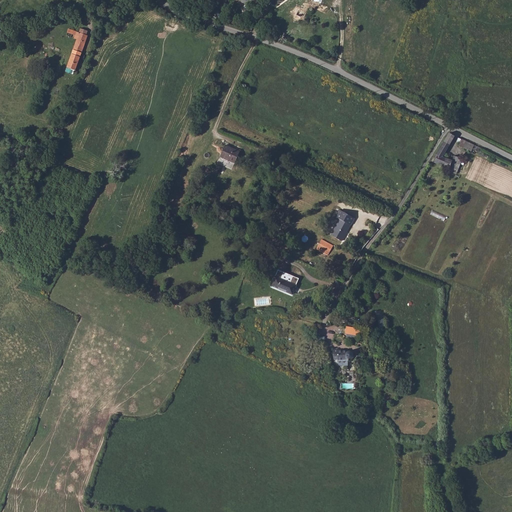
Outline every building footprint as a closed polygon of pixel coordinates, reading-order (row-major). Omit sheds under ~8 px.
[(215,0),(214,7),(222,10),(225,0),(215,0)] [(312,0),(312,2),(329,8),(331,0),(312,0)] [(75,39),(65,72),(72,75),(73,74),(75,74),(76,73),(75,71),(74,71),(87,36),(86,36),(87,31),(79,29),(78,32),(68,29),(67,33),(74,35),(73,38),(75,39)] [(454,136),(448,133),(434,160),(435,160),(434,163),(448,169),(447,172),(455,176),(462,160),(453,156),(451,161),(441,157),(454,136)] [(476,147),(457,138),(455,143),(459,144),(458,147),(471,152),(472,150),(475,151),(476,147)] [(225,147),(220,158),(235,165),(240,153),(225,147)] [(353,218),(339,210),(335,217),(338,219),(329,234),(340,240),(353,218)] [(321,239),(317,248),(328,255),(332,245),(321,239)] [(297,279),(278,270),(271,285),(290,295),(297,279)] [(345,327),(345,334),(363,335),(363,329),(345,327)] [(346,351),(332,351),(332,353),(332,359),(332,361),(337,361),(337,363),(337,364),(338,365),(338,366),(339,367),(345,367),(345,361),(346,357),(348,359),(349,359),(351,358),(352,356),(352,353),(350,352),(348,352),(346,354),(346,351)]
